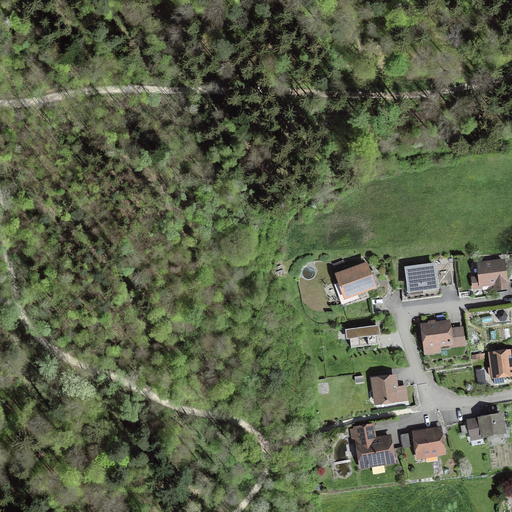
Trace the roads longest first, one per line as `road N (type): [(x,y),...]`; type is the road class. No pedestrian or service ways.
road 1 (track): [(511,73),(396,95),(116,87),(0,103)]
road 2 (track): [(237,511),(265,470),(257,435),(234,419),(166,403),(42,342),(16,303),(0,206)]
road 3 (residential): [(467,304),(401,318),(427,404),(511,394)]
